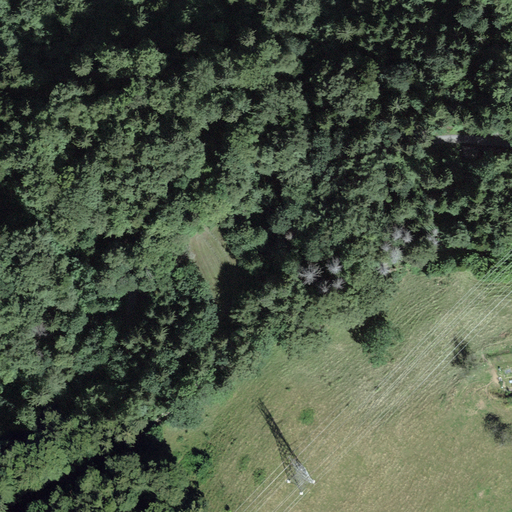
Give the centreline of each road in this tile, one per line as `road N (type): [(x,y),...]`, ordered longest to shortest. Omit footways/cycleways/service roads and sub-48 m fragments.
road 1 (unclassified): [(0,487),(11,463),(52,434),(126,316),(134,236),(177,170),(208,161),(289,171),(421,141),(511,141)]
road 2 (track): [(511,258),(415,256),(252,334),(127,449),(72,511)]
